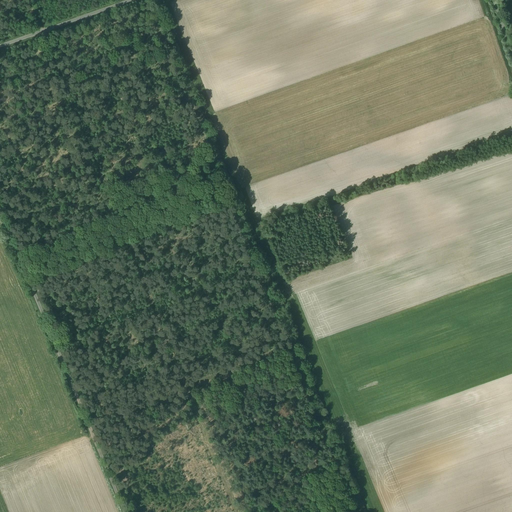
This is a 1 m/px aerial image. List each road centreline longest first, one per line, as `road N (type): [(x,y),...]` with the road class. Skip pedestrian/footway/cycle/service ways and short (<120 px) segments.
road 1 (unclassified): [(0,211),(124,511)]
road 2 (unclassified): [(0,49),(134,0)]
